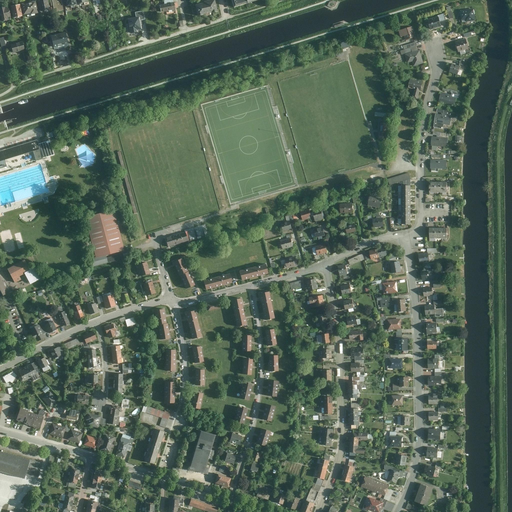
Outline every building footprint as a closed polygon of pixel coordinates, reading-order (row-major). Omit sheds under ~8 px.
[(64,11),(61,0),(52,0),(55,13),(64,11)] [(173,0),(168,0),(164,1),(165,5),(160,6),(161,12),(173,10),(173,13),(176,12),(173,0)] [(231,0),(234,9),(248,5),(246,0),(231,0)] [(49,10),(47,1),(39,2),(41,12),(49,10)] [(205,4),(196,6),(198,16),(217,12),(215,1),(205,3),(205,4)] [(36,2),(22,5),(24,16),(31,15),(31,16),(38,15),(36,2)] [(20,5),(11,7),(13,19),(22,17),(20,5)] [(5,9),(0,9),(0,12),(2,21),(3,21),(4,22),(7,22),(7,20),(11,19),(9,9),(5,9)] [(475,10),(461,11),(462,21),(466,20),(467,22),(476,21),(475,10)] [(139,18),(140,21),(145,20),(144,12),(135,14),(136,18),(139,18)] [(438,19),(429,21),(431,29),(442,26),(441,22),(446,21),(444,14),(438,16),(438,19)] [(138,33),(142,32),(140,21),(139,18),(136,18),(128,20),(131,34),(131,36),(138,34),(138,33)] [(412,28),(400,32),(402,38),(405,37),(406,41),(415,38),(412,28)] [(66,35),(51,39),(53,47),(68,44),(66,35)] [(466,40),(456,44),(459,53),(461,52),(462,56),(467,54),(466,51),(469,50),(466,40)] [(339,44),(341,49),(350,47),(348,41),(339,44)] [(23,42),(11,45),(13,54),(25,51),(23,42)] [(420,51),(406,55),(408,64),(413,62),(415,67),(424,64),(420,51)] [(452,65),(450,73),(459,76),(461,68),(452,65)] [(423,83),(410,80),(408,88),(415,90),(413,99),(419,101),(423,83)] [(452,96),(442,93),(439,101),(455,106),(458,99),(459,99),(461,93),(454,91),(452,96)] [(442,115),(435,113),(433,127),(443,129),(444,122),(450,123),(451,117),(456,118),(457,113),(450,112),(449,114),(443,113),(442,115)] [(386,139),(388,123),(381,122),(379,138),(386,139)] [(448,138),(432,137),(431,146),(447,147),(448,138)] [(3,149),(0,150),(0,167),(6,166),(4,159),(33,151),(36,160),(43,158),(37,139),(3,149)] [(46,149),(54,146),(51,139),(43,141),(44,145),(45,144),(46,149)] [(446,160),(430,159),(430,168),(431,168),(431,171),(435,170),(435,169),(447,169),(446,160)] [(409,173),(388,179),(390,185),(402,181),(402,185),(411,185),(411,179),(409,173)] [(375,195),(371,195),(368,205),(380,208),(383,197),(381,197),(375,195)] [(353,204),(340,204),(341,213),(353,212),(353,204)] [(309,209),(300,212),(303,220),(312,218),(309,209)] [(324,219),(321,209),(313,211),(315,221),(324,219)] [(115,211),(85,219),(96,260),(126,252),(115,211)] [(377,218),(373,219),(374,228),(384,226),(383,218),(382,218),(377,218)] [(290,221),(281,223),(283,232),(292,229),(290,221)] [(355,224),(346,226),(347,233),(357,231),(355,224)] [(323,227),(314,229),(317,237),(325,235),(323,227)] [(185,232),(164,238),(167,248),(188,241),(185,232)] [(287,239),(281,240),(283,249),(293,247),(291,238),(287,239)] [(325,244),(315,246),(318,255),(328,252),(325,244)] [(377,249),(380,257),(388,255),(385,247),(377,249)] [(380,257),(377,249),(369,251),(372,259),(380,257)] [(428,253),(418,255),(419,263),(429,261),(428,253)] [(359,255),(348,260),(351,265),(361,261),(359,255)] [(296,257),(285,259),(287,269),(298,266),(296,257)] [(179,275),(187,271),(182,258),(172,262),(178,275),(179,275)] [(24,261),(7,270),(15,285),(21,281),(19,278),(25,275),(30,285),(31,286),(41,280),(35,269),(30,272),(24,261)] [(147,262),(137,265),(141,276),(151,273),(147,262)] [(400,262),(391,263),(392,273),(401,271),(400,262)] [(266,264),(252,267),(255,277),(268,274),(266,264)] [(346,265),(338,266),(340,276),(348,274),(346,265)] [(239,270),(241,280),(255,277),(252,267),(239,270)] [(431,270),(420,271),(421,280),(427,279),(428,281),(436,280),(437,278),(436,272),(435,271),(431,271),(431,270)] [(187,271),(179,275),(185,289),(195,285),(189,271),(187,271)] [(230,273),(217,276),(219,286),(233,283),(230,273)] [(203,280),(205,290),(219,286),(217,276),(203,280)] [(5,288),(0,277),(0,297),(8,293),(5,288)] [(316,279),(307,281),(309,291),(318,289),(316,279)] [(302,280),(290,284),(291,290),(304,287),(302,280)] [(397,281),(382,283),(384,294),(398,293),(397,281)] [(152,282),(143,284),(144,288),(143,288),(144,292),(145,291),(147,296),(156,293),(152,282)] [(350,285),(341,287),(343,295),(352,293),(350,285)] [(432,287),(423,288),(424,296),(433,295),(432,287)] [(130,301),(127,290),(120,292),(124,303),(130,301)] [(259,293),(262,307),(272,305),(269,291),(259,293)] [(112,295),(102,298),(106,309),(116,306),(114,299),(113,295),(112,295)] [(317,296),(308,298),(310,308),(325,305),(323,295),(317,296)] [(392,297),(382,298),(383,302),(381,302),(381,308),(389,307),(389,301),(392,301),(392,297)] [(231,301),(234,314),(244,312),(241,299),(231,301)] [(353,299),(344,301),(346,310),(355,308),(353,299)] [(405,299),(395,300),(395,305),(397,305),(397,312),(406,311),(405,299)] [(219,302),(206,305),(208,311),(220,308),(219,302)] [(95,303),(87,306),(91,315),(99,312),(95,303)] [(79,305),(72,308),(75,314),(74,315),(75,318),(76,318),(77,320),(84,317),(79,305)] [(262,307),(264,320),(274,318),(272,305),(262,307)] [(434,305),(424,306),(425,315),(434,314),(435,317),(443,316),(443,309),(434,309),(434,305)] [(167,324),(165,309),(155,311),(157,325),(159,325),(167,324)] [(185,314),(188,326),(198,324),(194,311),(185,314)] [(64,312),(58,314),(63,326),(70,323),(64,312)] [(236,327),(246,325),(244,312),(234,314),(236,327)] [(327,314),(318,315),(320,325),(328,324),(327,314)] [(356,316),(347,318),(349,325),(358,324),(356,316)] [(134,318),(125,320),(127,327),(136,324),(134,318)] [(49,333),(57,329),(53,321),(49,323),(47,319),(43,321),(43,322),(48,332),(49,333)] [(401,319),(388,320),(388,330),(402,329),(401,319)] [(43,322),(38,325),(43,334),(48,332),(43,322)] [(167,324),(159,325),(161,340),(171,338),(168,323),(167,324)] [(435,323),(426,323),(427,335),(432,334),(432,333),(436,333),(435,323)] [(113,324),(104,327),(107,335),(108,335),(109,339),(116,336),(115,332),(116,332),(113,324)] [(191,339),(201,337),(198,324),(188,326),(191,339)] [(43,334),(38,325),(30,329),(37,342),(45,338),(43,334)] [(276,345),(273,329),(265,331),(267,346),(276,345)] [(363,330),(349,332),(350,339),(358,339),(358,341),(364,340),(363,330)] [(93,331),(83,336),(86,344),(97,339),(93,331)] [(329,334),(321,335),(322,344),(330,343),(329,334)] [(251,351),(251,336),(241,336),(241,351),(251,351)] [(78,338),(64,344),(67,350),(81,344),(78,338)] [(408,339),(399,339),(399,351),(408,351),(408,339)] [(436,341),(427,341),(427,350),(437,349),(436,341)] [(111,347),(112,355),(121,354),(120,346),(111,347)] [(194,363),(202,361),(200,346),(191,347),(194,363)] [(58,347),(50,351),(54,359),(62,355),(59,351),(58,347)] [(364,348),(351,349),(351,357),(355,357),(362,356),(364,356),(364,348)] [(88,350),(89,359),(97,358),(96,349),(91,350),(88,350)] [(332,349),(322,350),(322,359),(332,358),(332,349)] [(166,372),(175,372),(176,350),(166,350),(166,372)] [(121,354),(112,355),(113,364),(122,363),(121,354)] [(278,371),(277,356),(268,356),(269,372),(278,371)] [(46,360),(45,357),(37,362),(41,369),(49,365),(46,360)] [(97,358),(89,359),(90,367),(92,367),(98,367),(97,358)] [(251,376),(252,360),(243,359),(242,375),(251,376)] [(403,359),(390,359),(390,369),(403,369),(403,359)] [(438,359),(427,359),(428,369),(435,369),(438,369),(438,359)] [(31,364),(18,371),(23,382),(31,378),(33,382),(39,378),(34,370),(31,364)] [(355,364),(352,364),(352,373),(366,372),(366,367),(361,368),(361,364),(355,364)] [(195,386),(203,386),(203,370),(195,369),(195,386)] [(7,384),(18,378),(13,370),(2,376),(7,384)] [(332,371),(323,371),(323,381),(332,381),(332,371)] [(123,385),(123,374),(114,374),(114,385),(123,385)] [(98,384),(98,375),(87,375),(87,380),(85,380),(85,384),(98,384)] [(434,377),(428,377),(428,386),(442,386),(442,377),(434,377)] [(409,378),(400,378),(400,387),(409,387),(409,378)] [(276,398),(277,389),(278,382),(268,380),(267,388),(266,397),(276,398)] [(165,404),(174,405),(175,382),(166,382),(165,404)] [(248,401),(252,385),(243,383),(239,399),(248,401)] [(123,385),(114,385),(114,395),(123,395),(123,385)] [(358,398),(358,390),(349,390),(349,399),(358,398)] [(50,392),(42,399),(50,408),(58,401),(50,392)] [(191,406),(199,408),(203,393),(195,392),(191,406)] [(89,396),(78,395),(77,403),(81,403),(81,404),(88,404),(89,396)] [(403,396),(392,396),(392,406),(404,406),(403,396)] [(438,396),(429,396),(428,405),(437,405),(438,396)] [(324,398),(324,407),(333,407),(333,398),(324,398)] [(273,415),(275,406),(266,404),(264,413),(262,421),(271,423),(273,415)] [(112,406),(110,416),(119,417),(120,412),(121,412),(122,408),(112,406)] [(170,414),(144,406),(142,411),(161,417),(159,426),(166,428),(170,414)] [(243,426),(247,409),(239,407),(234,423),(243,426)] [(333,415),(333,407),(324,407),(325,415),(333,415)] [(24,424),(28,412),(28,411),(20,409),(16,421),(24,424)] [(350,409),(350,417),(359,417),(359,409),(350,409)] [(36,415),(28,412),(24,424),(32,427),(36,415)] [(101,417),(88,413),(86,421),(87,421),(86,425),(98,428),(99,424),(101,418),(101,417)] [(438,413),(428,413),(428,421),(438,421),(438,413)] [(44,418),(36,415),(32,427),(39,430),(44,418)] [(119,417),(110,416),(108,424),(118,426),(120,418),(119,417)] [(359,425),(359,417),(350,417),(351,425),(352,425),(358,425),(359,425)] [(410,417),(401,417),(401,426),(410,426),(410,417)] [(65,428),(52,424),(49,435),(63,439),(65,432),(66,428),(65,428)] [(165,432),(155,428),(149,445),(160,449),(162,440),(165,432)] [(73,430),(71,429),(70,434),(68,440),(79,444),(83,433),(73,430)] [(266,448),(268,440),(270,432),(261,429),(258,437),(256,446),(266,448)] [(323,437),(332,438),(333,430),(324,429),(323,437)] [(441,431),(428,430),(428,440),(435,441),(435,442),(440,442),(441,431)] [(205,475),(217,436),(202,431),(190,470),(205,475)] [(350,446),(359,447),(359,441),(369,441),(368,433),(353,433),(353,437),(351,437),(350,446)] [(242,437),(232,434),(229,443),(239,446),(242,437)] [(115,438),(105,435),(100,451),(110,454),(115,438)] [(98,439),(87,436),(84,445),(95,449),(98,439)] [(332,438),(323,437),(322,446),(331,447),(332,438)] [(404,437),(390,437),(389,447),(403,448),(404,437)] [(130,441),(121,438),(116,455),(125,458),(129,446),(130,441)] [(157,456),(160,449),(149,445),(144,461),(155,464),(157,456)] [(359,447),(350,446),(350,454),(351,454),(356,454),(365,455),(365,450),(359,450),(359,447)] [(438,449),(427,448),(426,456),(437,457),(438,449)] [(25,475),(38,479),(42,463),(29,460),(0,451),(0,471),(24,479),(25,475)] [(258,463),(261,454),(254,452),(251,461),(258,463)] [(236,456),(227,453),(224,462),(233,465),(236,456)] [(408,457),(397,455),(396,465),(406,467),(408,457)] [(319,467),(328,469),(330,461),(321,459),(319,467)] [(71,466),(70,474),(78,476),(80,468),(71,466)] [(352,476),(354,468),(347,466),(345,474),(352,476)] [(435,468),(426,466),(424,474),(433,477),(435,468)] [(325,480),(328,469),(319,467),(317,478),(325,480)] [(396,484),(400,473),(391,470),(387,481),(396,484)] [(95,473),(93,480),(102,482),(103,474),(95,473)] [(78,476),(70,474),(69,477),(68,477),(67,478),(66,480),(67,481),(66,485),(76,487),(78,476)] [(352,476),(345,474),(342,481),(349,483),(352,476)] [(215,484),(227,488),(230,478),(218,475),(215,484)] [(372,480),(365,477),(361,487),(368,490),(372,480)] [(102,482),(93,480),(92,487),(100,489),(102,482)] [(144,484),(130,480),(127,486),(142,490),(144,484)] [(372,480),(368,490),(374,492),(378,482),(372,480)] [(383,484),(378,482),(374,492),(379,494),(383,484)] [(319,492),(322,487),(316,484),(314,483),(312,489),(319,492)] [(383,484),(379,494),(385,497),(389,486),(383,484)] [(433,489),(420,484),(414,502),(426,507),(433,489)] [(271,490),(259,486),(255,496),(268,500),(271,490)] [(319,492),(312,489),(307,499),(316,502),(319,492)] [(286,495),(277,491),(273,501),(282,505),(286,495)] [(66,494),(64,500),(72,502),(74,496),(68,494),(66,494)] [(169,498),(168,506),(178,507),(178,503),(183,504),(183,498),(179,498),(179,496),(173,496),(173,498),(169,498)] [(292,496),(288,506),(297,509),(300,500),(292,496)] [(216,511),(218,508),(191,498),(189,505),(210,511),(216,511)] [(380,502),(369,498),(365,509),(372,511),(381,511),(383,507),(385,508),(387,502),(381,500),(380,502)] [(72,502),(64,500),(62,507),(71,509),(72,502)] [(89,500),(87,506),(96,509),(97,505),(100,506),(101,501),(96,500),(95,501),(89,500)] [(10,511),(12,511),(26,511),(29,504),(22,502),(20,501),(19,508),(11,506),(10,511)] [(311,511),(315,505),(306,501),(301,511),(302,511),(311,511)] [(146,502),(145,510),(154,511),(155,502),(146,502)]
